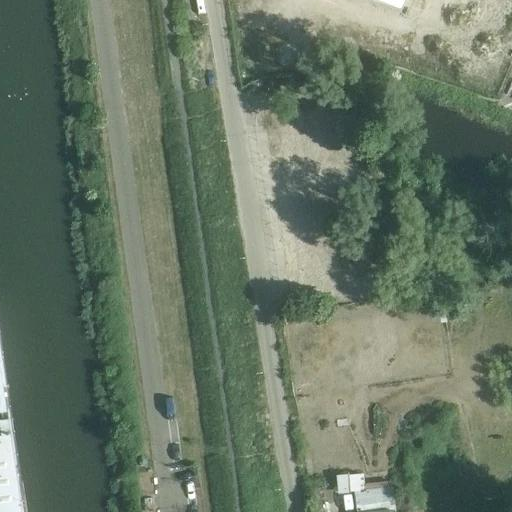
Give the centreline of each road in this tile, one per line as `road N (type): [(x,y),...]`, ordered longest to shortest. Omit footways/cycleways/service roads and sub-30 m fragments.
road 1 (unclassified): [(293,511),(218,0)]
road 2 (unclassified): [(103,0),(173,511)]
